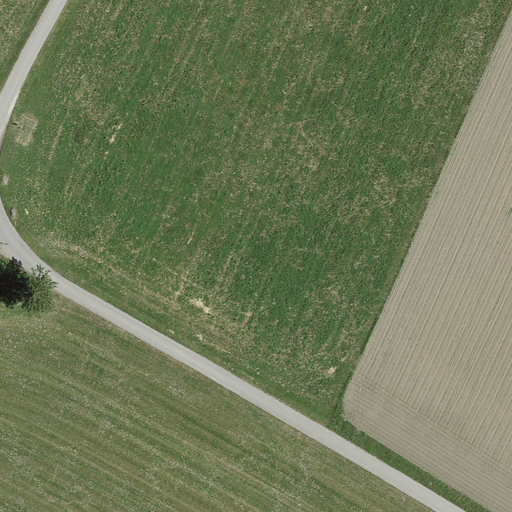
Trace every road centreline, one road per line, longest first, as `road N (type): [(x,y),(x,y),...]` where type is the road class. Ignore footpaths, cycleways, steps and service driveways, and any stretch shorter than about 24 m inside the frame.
road 1 (unclassified): [(447,511),(97,306),(0,238)]
road 2 (unclassified): [(0,109),(56,0)]
